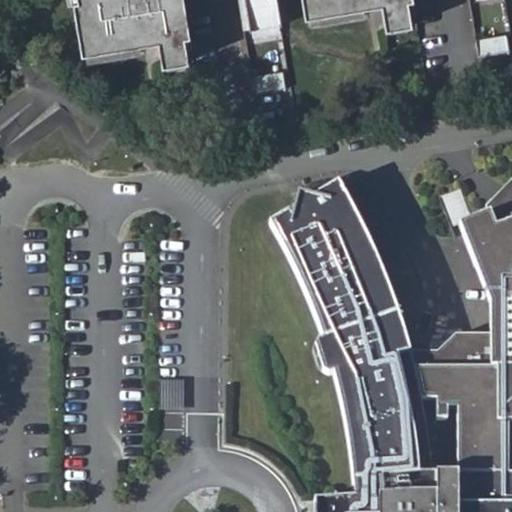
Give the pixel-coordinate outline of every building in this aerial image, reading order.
[(73,0),(82,54),(88,53),(140,44),(159,41),(162,66),(187,62),(183,37),(188,36),(182,0),(73,0)] [(242,0),(248,29),(279,24),(275,0),(242,0)] [(301,0),(305,16),(309,16),(361,6),(380,4),(384,30),(409,25),(406,0),(301,0)] [(309,16),(310,27),(362,18),(361,6),(309,16)] [(474,37),(477,55),(509,50),(506,32),(474,37)] [(88,53),(89,62),(142,53),(140,44),(88,53)] [(251,75),(254,91),(284,86),(282,69),(251,75)] [(485,210),(492,226),(511,218),(511,179),(509,179),(495,194),(484,205),(485,210)] [(510,511),(511,218),(492,226),(485,210),(469,217),(459,190),(439,197),(450,227),(456,224),(487,304),(486,336),(486,367),(412,367),(407,351),(390,299),(379,272),(369,248),(357,226),(345,204),(332,182),(312,194),(291,190),(287,209),(265,221),(276,238),(285,256),(294,275),(304,295),(313,315),(320,336),(313,339),(322,371),(332,368),(336,383),(339,399),(341,414),(346,440),(350,465),(351,500),(310,500),(309,511),(510,511)] [(407,351),(412,367),(486,367),(486,336),(454,334),(435,351),(407,351)]
